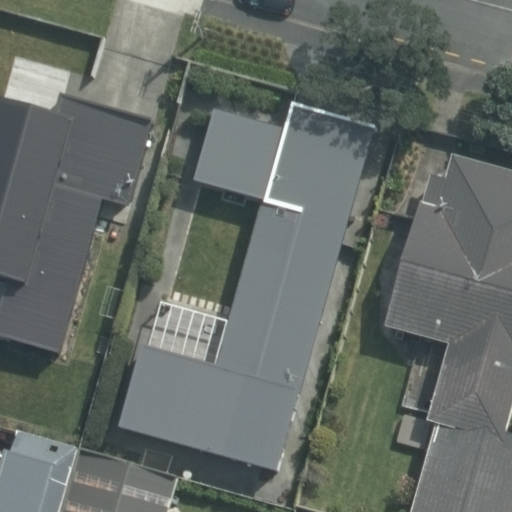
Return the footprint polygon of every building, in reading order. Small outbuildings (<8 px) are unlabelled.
[(0,280),(8,283),(0,310),(0,338),(61,355),(104,202),(132,210),(157,123),(62,96),(56,116),(0,100),(0,280)] [(145,347),(121,430),(277,475),(300,395),(303,396),(380,128),(292,102),(285,127),(217,108),(195,183),(264,203),(230,323),(163,304),(150,349),(145,347)] [(416,511),(511,511),(511,171),(459,157),(453,180),(435,175),(393,329),(456,346),(434,423),(441,425),(416,511)] [(0,511),(64,511),(80,452),(3,432),(0,444),(0,511)] [(173,511),(182,479),(80,452),(64,511),(173,511)]
